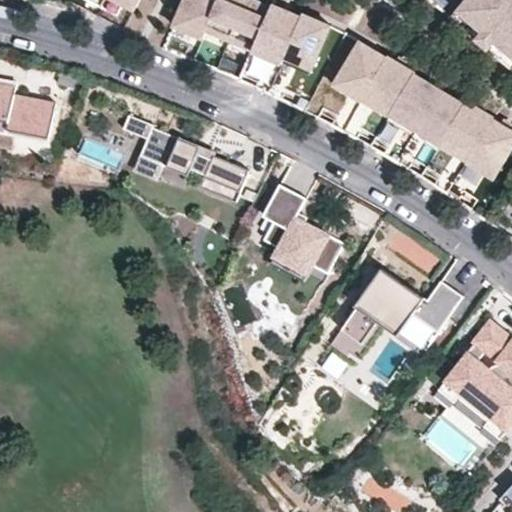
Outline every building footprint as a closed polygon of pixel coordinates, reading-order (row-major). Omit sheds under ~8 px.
[(124,3),(118,0),(91,0),(118,14),(124,3)] [(140,0),(118,0),(124,3),(136,9),(140,0)] [(252,51),(271,7),(254,0),(184,0),(173,26),(203,39),(207,30),(252,51)] [(511,0),(464,0),(452,15),(511,65),(511,0)] [(312,69),(328,31),(315,26),(317,20),(302,13),(301,17),(272,4),(271,7),(252,51),(269,58),(282,64),(285,57),(298,63),(312,69)] [(328,31),(330,25),(317,20),(315,26),(328,31)] [(494,178),(511,148),(511,129),(493,118),(494,116),(466,100),(464,103),(451,96),(448,101),(424,87),(427,82),(414,74),(415,72),(388,55),(386,57),(359,41),(333,84),(349,94),(361,101),(362,99),(375,107),(389,116),(390,114),(403,122),(415,129),(427,136),(455,153),(467,160),(467,161),(479,169),(494,178)] [(282,100),(298,63),(285,57),(282,64),(269,58),(256,88),(282,100)] [(19,82),(0,78),(0,84),(17,88),(18,88),(19,82)] [(451,96),(427,82),(424,87),(448,101),(451,96)] [(50,138),(57,104),(15,95),(17,88),(0,84),(0,119),(10,122),(8,129),(50,138)] [(343,131),(361,101),(349,94),(331,125),(343,131)] [(356,138),(375,107),(362,99),(361,101),(343,131),(344,132),(356,138)] [(153,128),(128,117),(124,127),(149,138),(152,130),(153,128)] [(0,132),(7,134),(8,129),(10,122),(0,119),(0,132)] [(396,161),(415,129),(403,122),(384,154),(396,161)] [(51,138),(8,129),(7,134),(50,143),(51,138)] [(408,169),(427,136),(415,129),(396,161),(396,162),(408,169)] [(199,150),(152,130),(149,138),(141,158),(164,168),(188,178),(191,171),(206,178),(201,190),(218,197),(219,195),(237,202),(250,174),(215,159),(217,155),(200,148),(199,150)] [(447,194),(466,161),(467,160),(455,153),(435,186),(446,193),(447,194)] [(157,183),(164,168),(141,158),(134,173),(157,183)] [(459,202),(479,169),(467,161),(466,161),(447,194),(459,202)] [(306,223),(297,219),(300,214),(308,198),(281,184),(265,215),(275,220),(265,239),(281,248),(313,265),(329,274),(345,244),(306,223)] [(300,214),(297,219),(306,223),(309,218),(300,214)] [(397,230),(388,245),(432,273),(441,258),(397,230)] [(313,265),(281,248),(272,263),(305,281),(313,265)] [(383,271),(333,345),(353,359),(378,323),(380,320),(420,347),(427,351),(464,296),(442,280),(428,302),(383,271)] [(511,335),(491,319),(474,341),(511,371),(511,335)] [(378,323),(418,351),(420,347),(380,320),(378,323)] [(332,351),(321,366),(337,377),(348,362),(332,351)] [(511,385),(469,352),(433,397),(447,409),(443,414),(481,445),(490,452),(511,424),(511,385)]
